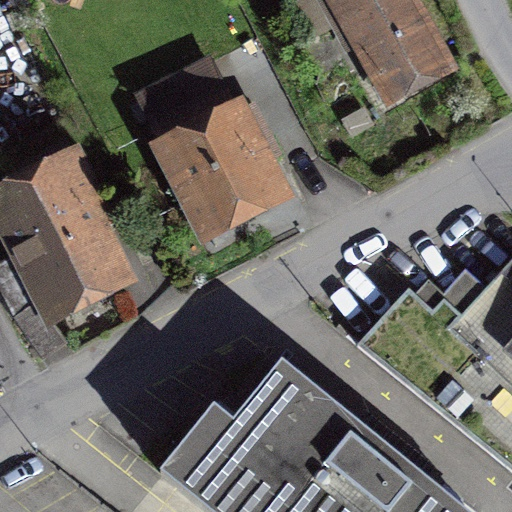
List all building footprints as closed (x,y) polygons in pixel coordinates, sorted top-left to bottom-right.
[(409,0),(330,0),(385,96),(445,62),(409,0)] [(241,94),(149,140),(200,241),(292,195),(241,94)] [(69,142),(0,178),(0,214),(51,309),(135,265),(69,142)] [(415,283),(361,349),(511,472),(511,260),(462,322),(415,283)] [(12,261),(0,267),(0,293),(12,317),(35,305),(12,261)] [(193,415),(138,482),(174,511),(435,511),(261,372),(213,431),(193,415)]
